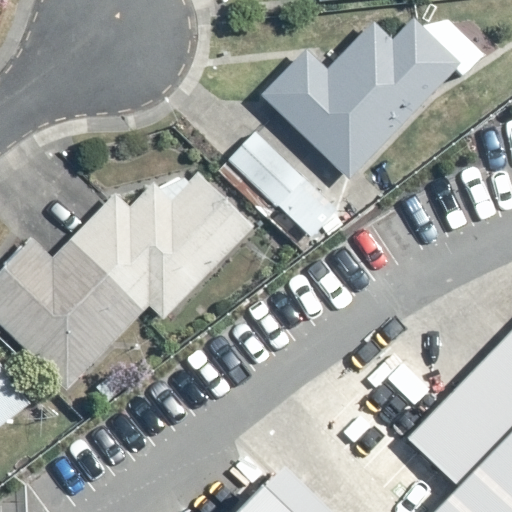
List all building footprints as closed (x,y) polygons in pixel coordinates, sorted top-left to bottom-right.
[(463,64),(416,18),(395,41),(375,21),(330,68),(310,49),(265,95),(352,179),(463,64)] [(342,208),(253,123),(224,154),(313,239),(342,208)] [(249,220),(189,159),(165,182),(155,172),(124,202),(107,184),(42,248),(29,234),(0,262),(0,317),(61,380),(144,298),(157,311),(249,220)] [(511,511),(511,332),(406,443),(456,495),(440,511),(275,511),(257,495),(240,511),(511,511)] [(0,417),(24,401),(0,366),(0,417)]
